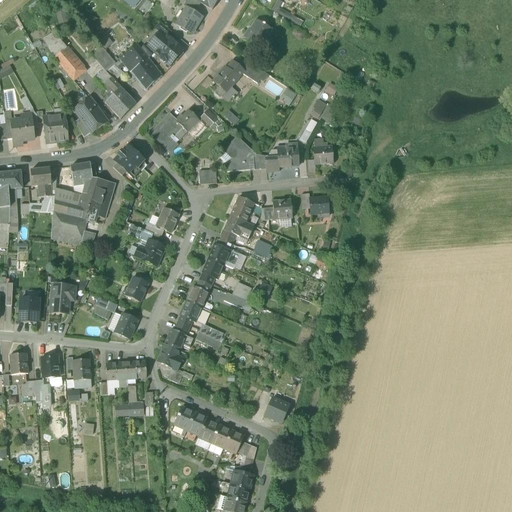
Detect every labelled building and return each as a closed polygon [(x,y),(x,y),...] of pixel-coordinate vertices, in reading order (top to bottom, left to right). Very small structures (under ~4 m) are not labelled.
[(121,0),(133,10),(141,0),(121,0)] [(187,0),(186,2),(197,9),(200,4),(193,0),(187,0)] [(193,0),(200,4),(212,11),(218,0),(193,0)] [(271,12),(276,15),(278,10),(282,4),(277,1),(271,12)] [(194,14),(197,9),(186,2),(183,8),(185,9),(194,14)] [(187,32),(192,35),(202,19),(194,14),(185,9),(175,25),(180,28),(187,32)] [(276,15),(282,18),(284,13),(278,10),(276,15)] [(282,18),(300,28),(306,17),(296,11),(292,17),(284,13),(282,18)] [(253,44),(260,49),(272,31),(256,21),(247,37),(245,36),(242,41),(251,46),(253,44)] [(161,33),(165,36),(169,32),(160,24),(154,28),(160,33),(161,33)] [(148,47),(148,48),(154,53),(160,59),(161,61),(163,63),(166,63),(170,66),(182,51),(165,36),(161,33),(160,33),(148,47)] [(43,41),(54,60),(66,50),(53,35),(43,41)] [(148,59),(154,53),(148,48),(148,47),(145,44),(141,50),(148,59)] [(130,73),(145,91),(161,77),(147,59),(136,45),(122,58),(126,62),(131,58),(138,67),(130,73)] [(91,56),(95,61),(105,53),(101,48),(91,56)] [(54,60),(73,83),(86,73),(66,50),(54,60)] [(115,65),(105,53),(95,61),(103,71),(105,73),(114,66),(115,65)] [(118,69),(126,62),(122,58),(115,65),(114,66),(115,66),(118,69)] [(240,74),(257,85),(264,73),(248,62),(240,74)] [(0,65),(0,75),(1,78),(12,75),(8,63),(0,65)] [(232,63),(226,69),(238,79),(244,73),(232,63)] [(106,74),(114,83),(123,74),(118,69),(115,66),(106,74)] [(213,82),(219,88),(226,94),(226,93),(230,88),(238,79),(226,69),(225,68),(213,82)] [(105,95),(109,99),(120,89),(114,83),(106,74),(105,73),(103,71),(94,80),(97,82),(96,83),(106,94),(105,95)] [(221,99),(226,94),(219,88),(214,93),(215,96),(218,99),(221,99)] [(234,100),(235,99),(234,98),(237,94),(230,88),(226,93),(234,100)] [(128,97),(120,89),(109,99),(105,104),(112,112),(128,97)] [(38,129),(37,125),(36,116),(33,112),(33,109),(26,97),(21,101),(24,105),(26,110),(30,109),(31,120),(32,130),(38,129)] [(135,105),(128,97),(112,112),(120,120),(135,105)] [(90,134),(91,135),(105,124),(107,123),(106,123),(105,124),(95,110),(96,109),(89,100),(77,109),(83,117),(80,120),(90,134)] [(321,122),(321,121),(328,110),(325,108),(323,112),(314,107),(313,110),(314,110),(311,116),(321,122)] [(333,113),(328,110),(321,121),(327,124),(333,113)] [(178,118),(175,121),(175,122),(186,133),(187,133),(192,127),(193,128),(198,122),(199,121),(188,111),(180,120),(178,118)] [(202,116),(212,126),(217,121),(207,111),(202,116)] [(178,142),(186,133),(175,122),(175,121),(169,116),(150,135),(170,154),(170,153),(177,146),(170,140),(171,139),(172,140),(173,138),(178,142)] [(210,128),(212,126),(202,116),(200,119),(210,128)] [(65,117),(54,118),(57,144),(68,142),(65,117)] [(46,145),(57,144),(54,118),(43,119),(43,125),(46,145)] [(305,144),(315,122),(308,119),(298,141),(305,144)] [(13,141),(14,147),(21,147),(21,143),(33,141),(32,130),(31,120),(11,122),(11,124),(13,141)] [(75,123),(75,124),(81,135),(83,139),(90,134),(80,120),(75,123)] [(11,124),(5,125),(7,141),(13,141),(11,124)] [(76,138),(81,135),(75,124),(70,127),(76,138)] [(313,139),(320,127),(316,124),(309,136),(313,139)] [(231,145),(223,153),(231,160),(226,166),(225,166),(226,166),(227,173),(250,171),(249,164),(248,164),(248,163),(252,159),(252,160),(256,156),(236,138),(231,144),(231,145)] [(314,141),(314,150),(323,149),(322,141),(314,141)] [(126,173),(133,180),(140,172),(137,169),(143,162),(127,148),(122,153),(121,152),(117,157),(118,158),(114,162),(117,164),(126,173)] [(314,162),(314,166),(315,166),(332,165),(331,148),(323,149),(314,150),(313,150),(314,162)] [(277,151),(278,159),(278,169),(279,169),(298,168),(297,150),(277,151)] [(220,160),(226,166),(231,160),(223,153),(220,157),(220,160)] [(279,173),(279,169),(278,169),(278,159),(266,160),(265,160),(266,170),(266,174),(279,173)] [(73,188),(84,186),(93,185),(92,179),(90,166),(89,164),(89,165),(89,164),(70,168),(73,188)] [(113,169),(122,177),(126,173),(117,164),(113,169)] [(38,187),(39,199),(41,199),(52,198),(49,170),(30,171),(32,188),(38,187)] [(198,173),(199,186),(216,185),(215,171),(198,173)] [(6,174),(8,191),(15,190),(22,190),(20,173),(6,174)] [(82,201),(101,205),(107,185),(107,183),(96,180),(92,179),(93,185),(84,186),(82,194),(84,195),(83,197),(82,201)] [(115,187),(107,185),(101,205),(97,217),(101,219),(105,220),(115,187)] [(84,186),(73,188),(74,195),(83,197),(84,195),(82,194),(84,186)] [(16,200),(15,190),(8,191),(10,208),(16,207),(16,200)] [(54,200),(81,206),(82,201),(83,197),(74,195),(55,190),(54,197),(54,200)] [(0,191),(0,209),(9,208),(10,208),(8,191),(0,191)] [(300,196),(301,210),(310,209),(309,200),(309,196),(300,196)] [(238,198),(230,217),(245,224),(254,205),(238,198)] [(322,215),(323,218),(328,218),(327,199),(309,200),(310,209),(310,216),(322,215)] [(51,239),(80,247),(84,232),(86,221),(95,224),(97,217),(101,205),(82,201),(81,206),(54,200),(54,205),(53,213),(51,239)] [(273,209),(273,221),(281,220),(292,219),(290,202),(272,203),(273,209)] [(49,213),(53,213),(54,205),(42,205),(39,205),(39,203),(37,203),(37,205),(29,205),(29,212),(49,213)] [(20,215),(29,215),(29,212),(29,205),(20,205),(20,215)] [(9,208),(9,220),(15,220),(17,220),(16,207),(10,208),(9,208)] [(9,220),(9,208),(0,209),(0,220),(0,225),(9,225),(9,220)] [(164,232),(171,235),(179,216),(163,209),(159,220),(155,228),(164,232)] [(159,220),(152,217),(149,225),(155,228),(159,220)] [(236,237),(239,239),(245,224),(230,217),(223,232),(224,232),(221,237),(233,243),(236,237)] [(281,220),(281,228),(293,227),(292,219),(281,220)] [(15,225),(9,225),(9,229),(15,229),(15,234),(18,234),(17,220),(15,220),(15,225)] [(0,245),(8,246),(8,233),(9,229),(9,225),(0,225),(0,224),(0,245)] [(148,224),(144,231),(132,226),(128,235),(142,241),(143,242),(147,233),(153,235),(161,239),(164,232),(155,228),(149,225),(148,224)] [(253,227),(245,224),(239,239),(247,242),(253,227)] [(95,235),(84,232),(80,247),(91,249),(95,235)] [(147,233),(143,242),(148,244),(149,242),(150,242),(153,235),(147,233)] [(220,241),(232,246),(233,243),(221,237),(220,241)] [(148,244),(143,242),(142,241),(138,249),(144,252),(148,244)] [(215,245),(208,260),(223,266),(232,270),(234,266),(234,267),(239,256),(230,252),(229,251),(232,246),(220,241),(218,246),(215,245)] [(134,258),(156,268),(165,249),(150,242),(149,242),(148,244),(144,252),(138,249),(134,258)] [(258,242),(253,253),(263,258),(268,246),(258,242)] [(259,269),(263,258),(253,253),(248,264),(259,269)] [(315,265),(325,270),(329,260),(319,256),(315,265)] [(217,281),(223,266),(208,260),(202,274),(202,275),(200,280),(211,285),(214,280),(217,281)] [(125,297),(140,304),(148,285),(133,279),(125,297)] [(200,280),(198,284),(210,289),(211,285),(200,280)] [(88,282),(79,281),(78,291),(84,291),(88,282)] [(262,283),(257,294),(267,298),(272,287),(262,283)] [(193,288),(186,302),(201,309),(208,294),(207,294),(210,289),(198,284),(196,289),(193,288)] [(238,284),(232,296),(238,299),(245,302),(250,290),(238,284)] [(51,314),(67,315),(68,301),(73,302),(74,290),(69,289),(69,288),(53,287),(51,314)] [(20,299),(19,322),(38,323),(39,300),(39,292),(27,292),(27,300),(20,299)] [(235,307),(238,299),(232,296),(227,294),(224,302),(235,307)] [(235,307),(242,310),(245,302),(238,299),(235,307)] [(101,300),(97,307),(109,312),(115,315),(115,314),(114,314),(117,307),(101,300)] [(196,323),(201,309),(186,302),(179,317),(180,318),(178,323),(189,328),(192,323),(195,324),(196,323)] [(94,315),(105,320),(109,312),(97,307),(94,315)] [(201,309),(196,323),(204,326),(210,313),(201,309)] [(108,330),(114,333),(121,318),(115,315),(108,330)] [(114,334),(129,341),(137,322),(122,315),(121,318),(114,333),(114,334)] [(189,328),(178,323),(176,326),(188,332),(189,328)] [(180,352),(182,346),(186,337),(185,337),(188,332),(176,326),(174,332),(171,331),(164,345),(180,352)] [(202,326),(198,334),(208,338),(212,330),(202,326)] [(212,330),(208,338),(215,341),(217,343),(221,334),(212,330)] [(110,334),(103,331),(100,339),(107,341),(110,334)] [(205,345),(208,338),(198,334),(195,341),(205,345)] [(193,340),(186,337),(182,346),(189,349),(193,340)] [(205,345),(212,348),(215,341),(208,338),(205,345)] [(217,343),(215,341),(212,348),(218,351),(221,344),(217,343)] [(177,357),(180,352),(164,345),(156,364),(172,370),(177,372),(183,360),(177,357)] [(9,356),(11,376),(28,375),(26,355),(9,356)] [(41,359),(42,379),(59,378),(58,358),(41,359)] [(73,371),(73,382),(91,381),(89,361),(73,362),(72,362),(73,371)] [(125,364),(126,380),(134,380),(146,379),(145,363),(125,364)] [(107,382),(118,381),(126,381),(126,380),(125,364),(105,365),(107,382)] [(172,370),(169,375),(180,380),(182,377),(183,375),(182,375),(177,372),(172,370)] [(182,377),(191,382),(193,377),(183,373),(182,375),(183,375),(182,377)] [(178,385),(180,380),(169,375),(167,381),(178,385)] [(135,388),(134,380),(126,380),(126,381),(127,388),(135,388)] [(91,389),(91,381),(73,382),(74,390),(91,389)] [(127,388),(126,381),(118,381),(119,389),(127,388)] [(26,398),(35,397),(34,382),(25,383),(26,386),(26,391),(26,398)] [(42,382),(34,382),(35,397),(36,405),(42,404),(42,408),(49,408),(48,386),(43,386),(42,382)] [(99,385),(100,397),(108,396),(107,384),(99,385)] [(144,394),(145,409),(153,409),(153,394),(144,394)] [(289,407),(272,399),(264,417),(281,425),(289,407)] [(128,404),(129,408),(129,416),(142,415),(141,403),(128,404)] [(116,416),(129,416),(129,408),(116,409),(116,416)] [(173,426),(186,432),(194,414),(181,409),(173,426)] [(186,432),(199,437),(205,422),(206,420),(194,414),(186,432)] [(198,439),(211,444),(218,427),(205,422),(199,437),(198,439)] [(83,424),(82,434),(91,435),(93,425),(83,424)] [(211,444),(223,450),(230,432),(218,427),(211,444)] [(243,438),(230,432),(223,450),(236,455),(237,454),(241,443),(243,438)] [(208,452),(208,451),(211,444),(198,439),(195,446),(208,452)] [(237,454),(242,456),(246,445),(241,443),(237,454)] [(220,456),(223,450),(211,444),(208,451),(220,456)] [(251,448),(246,445),(242,456),(243,456),(246,458),(251,448)] [(256,450),(251,448),(246,458),(253,460),(253,461),(256,450)] [(252,466),(253,460),(246,458),(243,456),(241,463),(252,466)] [(234,472),(231,486),(249,490),(252,477),(249,476),(238,473),(234,472)] [(245,503),(249,490),(231,486),(227,499),(245,503)] [(243,511),(245,503),(227,499),(220,497),(217,511),(222,511),(243,511)]
